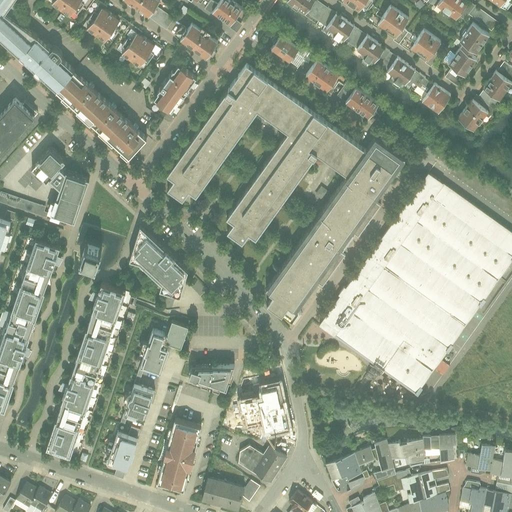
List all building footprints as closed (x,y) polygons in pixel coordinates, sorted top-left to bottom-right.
[(0,0),(0,33),(19,50),(35,33),(5,7),(10,0),(0,0)] [(49,0),(49,1),(69,15),(79,0),(49,0)] [(132,0),(149,12),(157,0),(132,0)] [(231,0),(222,0),(215,11),(233,24),(244,9),(231,0)] [(289,0),(307,12),(315,0),(289,0)] [(462,0),(440,0),(437,4),(456,17),(467,3),(462,0)] [(391,4),(379,21),(398,34),(410,17),(391,4)] [(99,7),(85,27),(105,41),(119,21),(99,7)] [(337,12),(327,26),(346,39),(356,25),(337,12)] [(469,22),(457,39),(460,42),(445,63),(464,76),(477,57),(474,55),(488,35),(469,22)] [(192,27),(182,41),(206,58),(216,44),(192,27)] [(422,27),(410,44),(429,57),(441,40),(422,27)] [(131,28),(116,48),(120,51),(136,31),(131,28)] [(19,50),(60,88),(75,71),(35,33),(19,50)] [(135,33),(121,53),(140,66),(154,47),(135,33)] [(281,34),(272,48),(290,61),(300,47),(281,34)] [(366,34),(357,48),(376,61),(385,47),(366,34)] [(396,56),(387,71),(406,83),(415,69),(396,56)] [(321,61),(310,77),(329,90),(340,74),(321,61)] [(194,76),(179,65),(155,97),(170,108),(194,76)] [(246,66),(167,175),(174,180),(169,187),(184,198),(190,189),(198,195),(258,112),(288,133),(227,218),(236,225),(231,233),(244,242),(250,234),(257,239),(317,155),(348,177),(269,287),(277,293),(271,302),(284,312),(291,302),(298,307),(404,159),(377,139),(367,153),(246,66)] [(511,80),(495,69),(482,88),(499,100),(511,81),(511,80)] [(75,71),(60,88),(130,154),(146,138),(75,71)] [(435,82),(425,97),(442,108),(451,93),(435,82)] [(342,84),(337,95),(344,99),(350,88),(342,84)] [(359,87),(348,101),(365,114),(369,117),(380,103),(359,87)] [(11,90),(0,102),(0,140),(32,106),(11,90)] [(470,97),(456,115),(473,129),(488,111),(470,97)] [(345,132),(352,123),(344,117),(337,126),(345,132)] [(55,185),(47,212),(71,220),(84,179),(64,171),(55,165),(61,159),(48,148),(28,170),(42,183),(46,179),(55,185)] [(511,227),(430,168),(319,322),(336,334),(380,366),(415,391),(511,257),(511,227)] [(0,201),(33,210),(36,199),(0,190),(0,201)] [(35,202),(34,212),(42,213),(43,203),(35,202)] [(5,216),(13,219),(16,212),(7,209),(5,216)] [(0,218),(0,252),(9,221),(0,218)] [(185,271),(140,229),(131,261),(142,264),(161,284),(159,290),(179,295),(185,271)] [(32,235),(0,329),(0,405),(4,407),(59,244),(32,235)] [(100,245),(86,241),(81,255),(96,259),(100,245)] [(65,391),(47,444),(74,453),(129,290),(102,281),(98,291),(95,290),(92,300),(95,301),(68,382),(65,381),(62,390),(65,391)] [(148,340),(144,352),(146,353),(142,363),(161,370),(168,348),(166,347),(168,342),(181,346),(188,326),(173,320),(168,334),(154,329),(150,341),(148,340)] [(236,364),(196,364),(195,368),(191,366),(188,375),(197,379),(198,376),(227,387),(236,364)] [(290,426),(281,380),(259,384),(261,394),(242,398),(246,422),(263,419),(265,426),(270,425),(271,430),(290,426)] [(128,403),(124,413),(143,420),(153,390),(135,384),(132,391),(129,393),(127,396),(127,398),(128,403)] [(173,419),(156,481),(183,489),(200,426),(173,419)] [(117,431),(107,462),(117,465),(115,474),(125,477),(140,430),(131,428),(129,435),(117,431)] [(388,439),(374,443),(382,469),(395,466),(394,460),(407,456),(409,462),(426,461),(425,450),(432,449),(430,435),(423,436),(424,441),(402,443),(401,439),(388,443),(388,439)] [(457,435),(436,436),(436,449),(440,449),(440,452),(440,461),(455,460),(454,445),(457,445),(457,435)] [(241,450),(239,462),(271,482),(287,456),(268,444),(263,452),(250,444),(241,450)] [(511,449),(505,449),(503,461),(493,459),(495,446),(481,444),(479,455),(469,454),(467,467),(491,471),(491,475),(499,476),(511,478),(511,449)] [(370,446),(326,463),(333,481),(346,476),(348,480),(364,473),(361,465),(375,460),(370,446)] [(243,495),(250,500),(260,484),(229,463),(219,478),(207,475),(201,497),(239,507),(243,495)] [(407,488),(411,503),(446,493),(451,491),(449,484),(438,488),(436,481),(449,477),(447,470),(434,473),(413,479),(411,471),(379,480),(382,489),(395,485),(397,491),(407,488)] [(0,501),(13,482),(0,473),(0,501)] [(482,484),(466,480),(461,501),(471,503),(469,511),(482,511),(484,505),(491,506),(489,511),(507,511),(509,507),(511,507),(511,478),(499,476),(496,489),(487,487),(486,490),(481,489),(482,484)] [(27,483),(18,498),(30,505),(32,501),(43,508),(40,511),(48,511),(53,504),(46,501),(51,492),(39,485),(37,489),(27,483)] [(304,511),(313,501),(299,490),(290,502),(293,504),(292,506),(293,507),(298,511),(304,511)] [(381,503),(376,493),(350,505),(353,511),(400,511),(399,506),(389,509),(387,501),(381,503)] [(400,511),(451,511),(446,493),(411,503),(399,506),(400,511)] [(53,504),(48,511),(86,511),(89,508),(77,501),(75,505),(64,498),(59,508),(53,504)]
